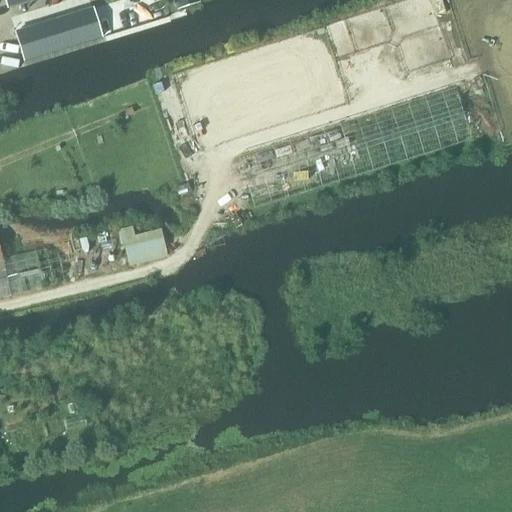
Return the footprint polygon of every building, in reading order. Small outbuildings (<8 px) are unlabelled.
[(5,0),(9,12),(46,0),(5,0)] [(197,0),(173,0),(177,11),(199,4),(197,0)] [(92,9),(14,33),(24,63),(101,39),(92,9)] [(134,227),(120,231),(120,232),(129,268),(166,259),(160,235),(137,240),(134,227)] [(0,299),(10,297),(2,264),(1,261),(0,257),(0,299)]
